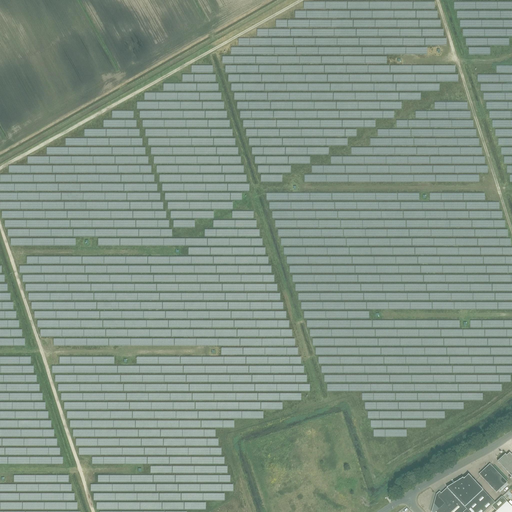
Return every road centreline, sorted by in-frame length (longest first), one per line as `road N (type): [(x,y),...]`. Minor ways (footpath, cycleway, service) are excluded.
road 1 (track): [(301,0),(0,170)]
road 2 (track): [(94,511),(0,223)]
road 3 (track): [(511,233),(437,0)]
road 4 (track): [(0,351),(208,351)]
road 5 (track): [(305,186),(511,187)]
road 6 (track): [(9,252),(162,249)]
road 7 (track): [(0,468),(134,469)]
road 8 (track): [(511,315),(388,315)]
road 9 (unclassified): [(406,495),(511,434)]
